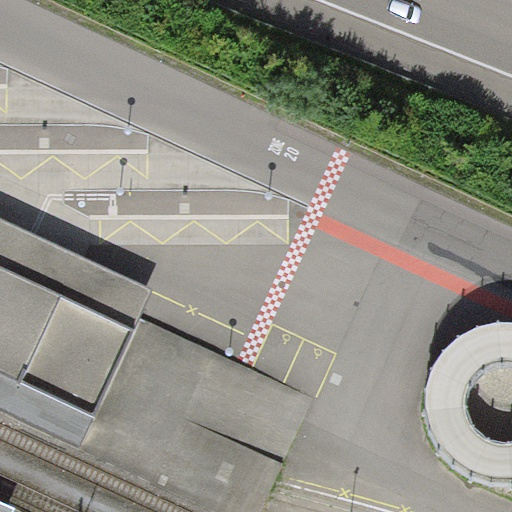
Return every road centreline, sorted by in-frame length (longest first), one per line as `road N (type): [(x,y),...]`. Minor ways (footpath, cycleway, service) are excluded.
road 1 (residential): [(431,225),(61,232),(0,205)]
road 2 (residential): [(281,155),(0,164)]
road 3 (residential): [(431,225),(281,155)]
road 4 (residential): [(145,89),(0,20)]
road 5 (residential): [(281,155),(145,89)]
road 6 (residential): [(145,89),(0,93)]
